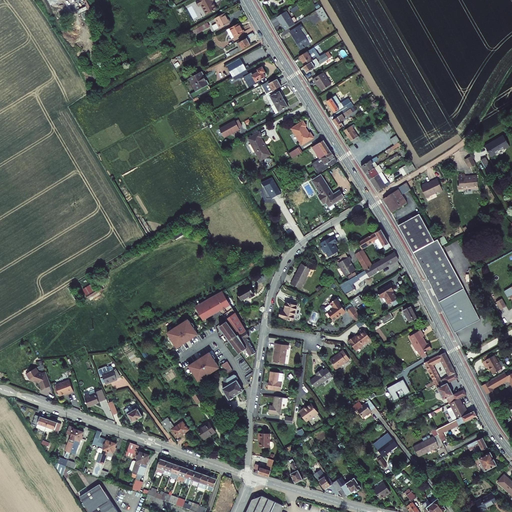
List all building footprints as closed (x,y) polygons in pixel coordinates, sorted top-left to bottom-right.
[(198,0),(197,1),(198,3),(197,4),(198,5),(199,5),(200,7),(202,5),(207,15),(212,12),(218,9),(213,1),(214,0),(198,0)] [(323,9),(314,14),(321,25),(329,20),(323,9)] [(282,23),(286,30),(296,25),(288,11),(278,17),(282,24),(282,23)] [(218,23),(212,26),(215,30),(229,22),(224,13),(215,18),(218,23)] [(196,34),(210,28),(208,22),(194,29),(196,34)] [(243,32),(239,23),(230,28),(235,37),(243,32)] [(292,32),(302,50),(312,44),(312,43),(303,26),(292,32)] [(243,44),(246,50),(253,46),(250,40),(243,44)] [(183,60),(197,53),(194,48),(180,54),(183,60)] [(300,57),(302,61),(316,53),(314,49),(300,57)] [(148,56),(151,61),(162,56),(159,50),(148,56)] [(316,53),(302,61),(306,67),(320,59),(316,53)] [(320,59),(315,62),(306,67),(304,68),(308,75),(324,65),(324,66),(333,61),(329,53),(320,59)] [(248,70),(242,59),(229,67),(235,77),(241,74),(243,73),(248,70)] [(251,77),(255,84),(270,76),(266,66),(260,70),(261,71),(251,77)] [(203,73),(192,79),(198,90),(192,94),(195,99),(212,89),(203,73)] [(323,75),(313,82),(316,87),(318,86),(322,93),(331,87),(323,75)] [(278,77),(269,82),(275,93),(279,91),(284,88),(278,77)] [(270,96),(276,106),(287,100),(283,93),(281,94),(279,91),(275,93),(270,96)] [(327,101),(337,117),(347,111),(351,109),(345,99),(339,103),(338,100),(336,102),(333,97),(327,101)] [(291,106),(287,100),(276,106),(280,112),(291,106)] [(332,120),(338,130),(344,126),(342,123),(347,120),(346,118),(350,116),(347,111),(337,117),(332,120)] [(303,121),(292,128),(302,145),(314,137),(311,132),(309,134),(307,131),(308,130),(305,126),(306,126),(303,121)] [(238,122),(223,130),(228,139),(243,130),(238,122)] [(386,132),(392,128),(389,122),(383,126),(386,132)] [(353,144),(361,139),(352,126),(345,130),(353,144)] [(259,132),(247,139),(251,145),(261,139),(260,137),(262,136),(259,132)] [(396,145),(402,141),(398,134),(392,138),(396,145)] [(489,144),(484,147),(490,157),(494,156),(494,155),(497,153),(498,152),(498,151),(499,151),(500,150),(501,150),(502,150),(505,148),(506,149),(509,147),(503,136),(498,139),(499,140),(497,140),(496,141),(495,141),(494,142),(493,142),(492,143),(491,144),(490,145),(489,144)] [(260,160),(270,154),(261,139),(251,145),(260,160)] [(324,140),(313,146),(320,158),(331,152),(324,140)] [(299,147),(289,152),(292,158),(297,156),(302,153),(299,147)] [(320,158),(326,168),(337,161),(331,152),(320,158)] [(469,168),(476,165),(471,156),(464,160),(469,168)] [(480,159),(489,174),(493,172),(485,159),(484,156),(480,159)] [(320,158),(312,163),(318,173),(326,168),(320,158)] [(373,159),(362,166),(366,173),(372,169),(369,164),(374,161),(373,159)] [(408,166),(411,172),(418,167),(414,162),(408,166)] [(374,171),(372,169),(366,173),(370,180),(383,172),(384,172),(383,170),(378,172),(376,170),(374,171)] [(379,193),(391,185),(383,172),(370,180),(379,193)] [(320,193),(318,195),(323,205),(326,203),(328,207),(343,198),(339,191),(334,194),(322,175),(313,181),(320,193)] [(477,177),(466,178),(465,176),(459,176),(460,186),(458,186),(459,192),(464,192),(464,188),(478,187),(477,177)] [(421,187),(426,198),(436,195),(437,197),(444,194),(438,182),(429,186),(428,184),(421,187)] [(412,191),(408,184),(399,190),(384,199),(392,213),(408,204),(403,197),(412,191)] [(434,242),(419,214),(398,226),(413,253),(434,242)] [(393,247),(383,230),(360,243),(363,249),(377,241),(382,249),(385,247),(387,251),(393,247)] [(339,241),(335,235),(322,242),(324,245),(322,246),(325,252),(327,251),(330,256),(340,251),(335,243),(339,241)] [(463,289),(438,240),(434,242),(413,253),(439,302),(463,289)] [(364,250),(357,254),(366,270),(373,266),(364,250)] [(354,277),(356,281),(369,274),(370,276),(400,260),(397,253),(373,266),(366,270),(354,277)] [(339,262),(346,275),(356,270),(351,260),(353,260),(351,256),(339,262)] [(293,283),(302,288),(313,268),(304,263),(293,283)] [(252,297),(258,293),(252,285),(241,292),(245,299),(252,295),(252,297)] [(391,285),(378,293),(382,299),(384,297),(389,305),(398,300),(394,293),(395,293),(391,285)] [(86,294),(89,300),(104,291),(100,286),(86,294)] [(480,320),(463,289),(439,302),(455,333),(480,320)] [(201,304),(210,318),(221,311),(224,317),(235,310),(223,292),(201,304)] [(356,300),(359,305),(363,303),(359,296),(352,300),(353,302),(356,300)] [(331,311),(337,320),(343,316),(342,314),(348,310),(339,298),(333,302),(337,307),(331,311)] [(500,310),(506,307),(502,299),(496,302),(500,310)] [(201,304),(196,307),(199,312),(200,312),(206,321),(210,318),(201,304)] [(280,318),(294,322),(298,307),(287,305),(284,314),(281,313),(280,318)] [(350,310),(351,311),(355,316),(360,313),(356,307),(356,306),(350,310)] [(410,323),(418,319),(411,307),(403,312),(410,323)] [(249,333),(248,333),(243,324),(235,310),(224,317),(228,323),(221,328),(230,341),(242,356),(248,351),(241,338),(249,333)] [(390,316),(384,320),(386,324),(393,320),(390,316)] [(168,333),(177,348),(198,334),(189,320),(180,326),(180,325),(168,333)] [(349,341),(356,351),(372,340),(366,331),(356,338),(355,337),(349,341)] [(433,349),(429,344),(428,345),(423,338),(425,337),(421,331),(410,338),(414,345),(414,347),(416,351),(418,351),(421,356),(433,349)] [(241,338),(248,351),(252,358),(256,355),(258,355),(247,335),(249,334),(249,333),(241,338)] [(273,362),(284,364),(287,349),(288,350),(289,345),(275,343),(274,347),(276,347),(273,362)] [(337,370),(350,361),(343,351),(337,356),(337,357),(331,362),(337,370)] [(189,366),(198,381),(211,373),(210,372),(219,367),(210,352),(189,366)] [(441,361),(450,377),(456,374),(445,353),(425,364),(435,384),(441,381),(433,365),(441,361)] [(502,369),(494,356),(483,362),(486,368),(489,367),(493,375),(502,369)] [(227,374),(233,371),(227,361),(221,365),(227,374)] [(108,365),(101,368),(100,370),(101,375),(103,374),(104,377),(102,378),(103,381),(105,380),(106,383),(117,379),(113,366),(112,365),(109,366),(108,365)] [(52,384),(47,370),(43,372),(39,370),(37,366),(28,372),(31,377),(40,381),(43,388),(52,384)] [(311,381),(316,388),(333,376),(331,374),(327,368),(324,371),(323,369),(318,372),(320,374),(311,381)] [(283,374),(270,372),(267,389),(280,391),(283,374)] [(238,379),(239,380),(240,378),(238,375),(236,374),(229,378),(227,377),(227,380),(228,380),(230,384),(238,379)] [(448,385),(459,379),(456,374),(450,377),(441,381),(435,384),(444,401),(453,396),(448,385)] [(486,384),(491,392),(508,382),(510,383),(511,386),(511,374),(507,378),(505,374),(486,384)] [(69,377),(56,382),(60,393),(63,392),(67,390),(67,391),(74,389),(69,377)] [(245,390),(239,380),(238,379),(230,384),(224,388),(230,399),(232,398),(233,399),(235,397),(235,396),(245,390)] [(102,388),(96,390),(97,393),(91,395),(90,392),(85,394),(88,404),(99,401),(99,400),(106,398),(105,395),(102,388)] [(464,391),(453,396),(456,401),(459,399),(466,396),(464,391)] [(197,402),(200,400),(195,392),(192,394),(197,402)] [(285,399),(281,398),(273,397),(272,406),(268,406),(267,414),(278,416),(280,405),(284,406),(285,399)] [(466,412),(459,399),(456,401),(450,404),(457,419),(468,414),(467,411),(466,412)] [(376,409),(370,401),(363,406),(360,402),(352,408),(356,412),(358,411),(364,418),(376,409)] [(305,421),(318,411),(311,402),(304,408),(303,407),(298,411),(305,421)] [(136,405),(132,408),(138,417),(142,415),(136,405)] [(125,407),(133,420),(138,417),(132,408),(130,410),(127,406),(125,407)] [(439,440),(443,438),(441,434),(458,425),(458,426),(476,416),(473,411),(468,414),(457,419),(434,431),(437,435),(439,440)] [(50,421),(36,417),(33,426),(38,427),(39,425),(47,428),(50,421)] [(168,420),(163,424),(168,430),(171,428),(173,427),(168,420)] [(188,428),(182,420),(173,427),(171,428),(177,435),(188,428)] [(62,426),(50,421),(47,428),(53,431),(52,433),(58,435),(62,426)] [(209,421),(197,428),(203,437),(215,429),(209,421)] [(67,450),(72,453),(81,430),(75,428),(74,432),(73,432),(72,435),(67,450)] [(299,437),(305,435),(302,429),(297,431),(299,437)] [(86,432),(81,430),(72,453),(71,455),(76,457),(83,439),(84,439),(85,436),(84,436),(86,432)] [(268,436),(257,435),(257,440),(258,440),(258,449),(267,450),(268,436)] [(439,440),(437,435),(412,448),(417,458),(442,445),(441,443),(439,440)] [(378,442),(386,453),(391,449),(392,450),(397,446),(391,438),(387,441),(384,437),(378,442)] [(108,457),(114,442),(101,438),(99,445),(103,446),(102,450),(105,451),(101,463),(106,464),(108,457)] [(471,447),(473,447),(477,445),(480,452),(486,448),(481,438),(465,446),(466,448),(471,446),(471,447)] [(118,444),(114,442),(108,457),(109,457),(109,459),(112,461),(116,451),(117,450),(118,448),(117,447),(118,444)] [(137,451),(130,448),(127,455),(135,458),(137,451)] [(139,475),(146,454),(141,452),(140,456),(139,457),(138,458),(138,459),(137,463),(135,462),(133,462),(131,470),(134,471),(133,474),(134,475),(138,476),(139,475)] [(480,465),(479,466),(482,472),(494,465),(488,453),(477,458),(480,465)] [(151,456),(146,454),(139,475),(144,477),(148,467),(147,467),(149,463),(150,463),(150,461),(150,460),(151,456)] [(58,462),(67,465),(68,465),(69,461),(70,459),(60,456),(58,462)] [(383,469),(387,465),(381,457),(376,460),(383,469)] [(165,474),(169,461),(162,459),(158,471),(165,474)] [(295,472),(291,473),(295,483),(303,479),(293,459),(289,461),(295,472)] [(177,464),(169,461),(165,474),(172,476),(177,464)] [(56,465),(63,476),(67,465),(58,462),(56,465)] [(177,464),(172,476),(179,479),(180,475),(184,466),(177,464)] [(186,482),(191,469),(184,466),(180,475),(182,476),(181,479),(185,480),(184,482),(186,482)] [(260,467),(256,469),(259,470),(258,474),(270,477),(272,470),(260,467)] [(191,469),(186,482),(193,484),(197,471),(191,469)] [(110,472),(103,470),(101,477),(107,479),(110,472)] [(333,483),(327,475),(325,476),(321,470),(315,474),(325,489),(334,484),(333,483)] [(197,471),(193,484),(200,487),(205,474),(197,471)] [(212,477),(205,474),(200,487),(207,489),(212,477)] [(496,484),(511,498),(511,496),(511,484),(503,476),(496,484)] [(207,489),(214,492),(219,479),(212,477),(207,489)] [(361,487),(355,478),(345,484),(341,478),(333,483),(334,484),(343,498),(348,499),(347,495),(356,490),(356,491),(361,487)] [(144,482),(137,480),(134,489),(141,492),(144,482)] [(381,497),(391,490),(384,481),(374,488),(381,497)] [(119,511),(102,484),(82,497),(91,511),(119,511)] [(149,494),(156,496),(158,490),(151,488),(149,494)] [(166,493),(158,490),(156,496),(163,499),(166,493)] [(163,499),(170,501),(173,495),(166,493),(163,499)] [(173,495),(170,501),(178,504),(180,498),(173,495)] [(490,495),(473,504),(477,511),(480,511),(484,510),(483,509),(495,503),(490,495)] [(429,509),(431,511),(445,511),(450,509),(440,496),(435,500),(437,503),(429,509)] [(280,511),(283,505),(262,497),(253,500),(247,511),(280,511)] [(404,501),(412,511),(420,511),(410,497),(404,501)] [(180,498),(178,504),(184,506),(187,500),(180,498)] [(194,502),(187,500),(184,506),(192,509),(194,502)] [(194,502),(192,509),(199,511),(201,505),(194,502)]
